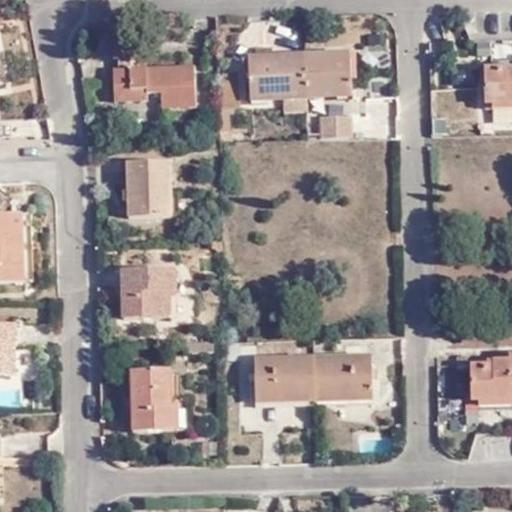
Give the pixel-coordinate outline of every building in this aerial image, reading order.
[(118,61),(118,72),(110,71),(111,105),(144,104),(145,94),(165,94),(167,108),(202,107),(200,85),(199,68),(186,69),(137,70),(137,60),(145,59),(145,44),(109,45),(109,61),(118,61)] [(253,82),(261,81),(261,98),(292,97),(293,112),(311,111),(310,96),(308,55),(276,56),(275,49),(260,49),(261,57),(252,57),(253,82)] [(360,53),(308,55),(310,96),(311,111),(317,111),(317,95),(361,93),(360,53)] [(511,65),(483,66),(484,101),(484,104),(491,104),(491,108),(511,107),(511,65)] [(248,71),(224,73),(225,108),(250,107),(248,71)] [(322,116),(323,138),(352,136),(352,115),(322,116)] [(123,222),(166,219),(164,168),(123,169),(122,182),(114,183),(115,208),(123,208),(123,222)] [(0,281),(30,281),(30,214),(0,214),(0,281)] [(128,271),(128,318),(175,319),(176,294),(183,294),(183,271),(128,271)] [(0,375),(8,375),(7,344),(17,343),(20,343),(19,322),(0,322),(0,375)] [(17,343),(7,344),(8,375),(19,374),(17,343)] [(267,403),(319,401),(317,360),(266,360),(267,403)] [(381,360),(317,360),(319,401),(381,399),(381,360)] [(473,367),(473,401),(511,399),(511,360),(495,361),(495,367),(473,367)] [(140,373),(141,437),(198,436),(198,404),(180,404),(179,373),(140,373)]
